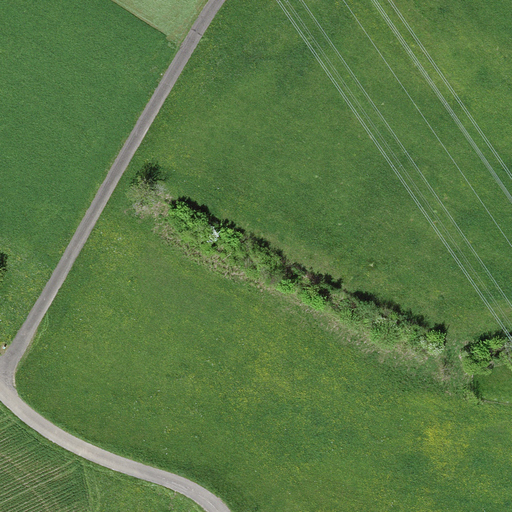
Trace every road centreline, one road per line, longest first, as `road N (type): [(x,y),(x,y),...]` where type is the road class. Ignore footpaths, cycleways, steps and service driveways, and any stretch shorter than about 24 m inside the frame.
road 1 (track): [(221,0),(147,116),(0,385)]
road 2 (track): [(0,387),(36,423),(192,491),(216,511)]
